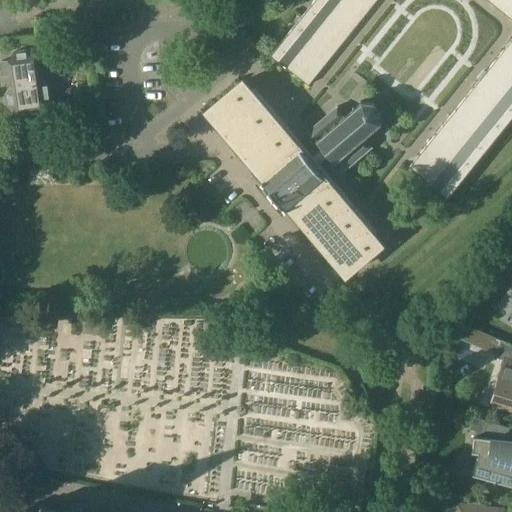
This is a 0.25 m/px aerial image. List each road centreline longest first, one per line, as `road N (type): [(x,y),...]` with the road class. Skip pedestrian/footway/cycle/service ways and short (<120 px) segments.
road 1 (residential): [(214,151),(334,291)]
road 2 (residential): [(0,157),(136,150)]
